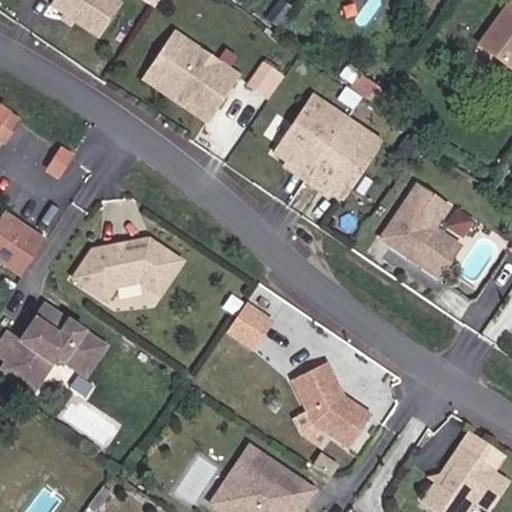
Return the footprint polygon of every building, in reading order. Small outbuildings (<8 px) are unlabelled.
[(61,0),(59,4),(74,14),(84,21),(108,38),(130,5),(122,0),(61,0)] [(511,2),(491,33),(511,48),(511,2)] [(84,21),(74,14),(70,19),(80,26),(84,21)] [(200,67),(213,49),(188,32),(176,50),(200,67)] [(200,67),(176,50),(157,77),(212,116),(231,89),(223,83),(235,65),(213,49),(200,67)] [(263,61),(251,85),(273,96),(285,72),(263,61)] [(231,89),(243,71),(235,65),(223,83),(231,89)] [(358,86),(368,94),(377,80),(367,73),(358,86)] [(386,107),(397,93),(377,80),(368,94),(386,107)] [(328,181),(350,196),(389,139),(319,91),(280,148),(302,163),(299,167),(325,185),(328,181)] [(0,129),(12,138),(26,117),(0,98),(0,129)] [(69,147),(56,166),(65,172),(78,153),(69,147)] [(455,205),(423,183),(386,237),(444,276),(466,244),(440,227),(455,205)] [(0,266),(23,282),(46,248),(6,221),(0,229),(0,266)] [(113,244),(91,248),(70,275),(102,300),(112,286),(137,281),(156,295),(180,262),(148,238),(138,251),(126,242),(120,250),(113,244)] [(148,238),(126,242),(138,251),(148,238)] [(254,349),(272,321),(246,304),(228,332),(254,349)] [(107,353),(45,311),(29,335),(33,338),(27,346),(23,343),(21,347),(9,365),(1,376),(34,398),(53,370),(67,370),(86,383),(107,353)] [(29,335),(23,343),(27,346),(33,338),(29,335)] [(9,338),(0,351),(0,359),(9,365),(21,347),(9,338)] [(336,366),(301,382),(320,423),(357,448),(379,416),(350,396),(336,366)] [(486,463),(496,448),(473,432),(463,447),(486,463)] [(228,511),(232,511),(270,456),(257,447),(218,505),(228,511)] [(463,447),(426,501),(442,511),(474,511),(481,502),(495,511),(496,511),(511,489),(511,480),(486,463),(463,447)] [(345,472),(352,462),(336,451),(329,462),(345,472)] [(306,511),(321,490),(270,456),(232,511),(306,511)]
